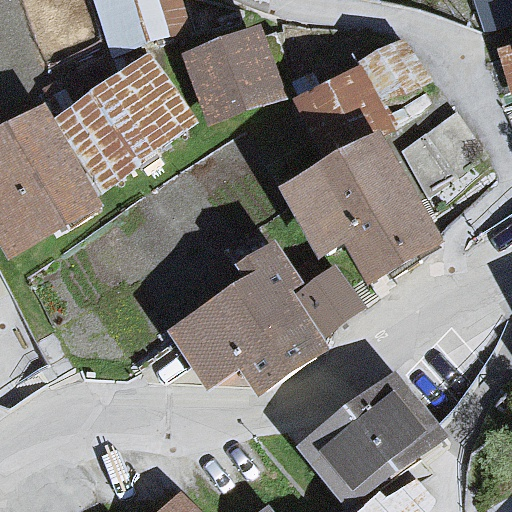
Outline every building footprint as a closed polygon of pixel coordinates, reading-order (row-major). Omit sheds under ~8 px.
[(179,0),(98,0),(120,60),(192,34),(179,0)] [(511,0),(477,0),(490,40),(511,32),(511,0)] [(261,37),(186,61),(208,130),(283,106),(261,37)] [(412,52),(372,75),(394,122),(444,92),(412,52)] [(148,64),(54,128),(102,197),(195,133),(148,64)] [(372,75),(308,105),(334,159),(398,129),(394,122),(372,75)] [(39,112),(0,135),(0,258),(8,272),(102,216),(39,112)] [(458,116),(408,154),(429,194),(478,150),(458,116)] [(385,143),(279,201),(319,274),(348,257),(366,290),(443,248),(385,143)] [(166,333),(211,391),(239,370),(267,406),(334,355),(241,232),(200,262),(222,291),(166,333)] [(360,511),(441,446),(388,381),(292,460),(335,511),(360,511)] [(253,511),(296,511),(281,491),(253,511)] [(184,511),(173,501),(163,511),(184,511)]
